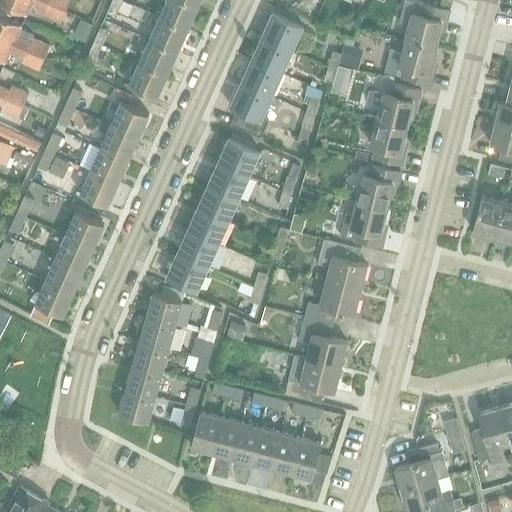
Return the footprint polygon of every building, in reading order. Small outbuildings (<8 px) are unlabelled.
[(14,0),(0,0),(0,24),(25,36),(37,10),(14,0)] [(14,0),(37,10),(41,0),(14,0)] [(116,14),(122,0),(112,0),(108,10),(116,14)] [(188,29),(198,7),(182,0),(166,0),(159,17),(188,29)] [(450,10),(421,3),(408,0),(404,0),(399,21),(410,24),(406,38),(436,46),(443,22),(447,23),(450,10)] [(264,37),(292,50),(302,27),(274,14),(264,37)] [(178,52),(188,29),(159,17),(150,39),(178,52)] [(0,55),(14,62),(25,36),(0,24),(0,55)] [(94,41),(102,45),(109,30),(100,27),(94,41)] [(282,73),(292,50),(264,37),(254,60),(282,73)] [(430,71),(436,46),(406,38),(403,53),(391,50),(385,71),(403,75),(402,77),(432,84),(435,72),(430,71)] [(168,75),(178,52),(150,39),(139,62),(168,75)] [(96,59),(102,45),(94,41),(87,56),(96,59)] [(344,44),(339,64),(358,69),(360,63),(352,61),(355,47),(344,44)] [(328,66),(337,68),(341,53),(333,51),(328,66)] [(14,62),(0,55),(0,87),(2,88),(14,62)] [(271,96),(282,73),(254,60),(243,83),(271,96)] [(157,98),(168,75),(139,62),(129,86),(157,98)] [(332,83),(337,68),(328,66),(323,80),(332,83)] [(339,66),(332,89),(344,92),(350,69),(339,66)] [(262,117),(271,96),(243,83),(233,106),(240,109),(234,123),(261,135),(268,120),(262,117)] [(378,119),(408,127),(414,102),(419,103),(422,91),(392,84),(390,94),(370,90),(367,101),(381,104),(378,119)] [(66,104),(75,108),(82,91),(73,87),(66,104)] [(306,111),(314,113),(319,98),(311,96),(306,111)] [(111,124),(139,137),(149,114),(122,101),(111,124)] [(511,104),(507,103),(507,102),(502,101),(498,118),(494,117),(492,122),(511,126),(511,104)] [(67,125),(75,108),(66,104),(58,121),(67,125)] [(310,128),(314,113),(306,111),(298,137),(307,139),(310,128)] [(402,151),(408,127),(378,119),(371,145),(377,146),(374,157),(403,164),(406,152),(402,151)] [(511,126),(492,122),(491,127),(495,128),(491,144),(503,147),(499,160),(511,162),(511,126)] [(129,160),(139,137),(111,124),(101,148),(129,160)] [(37,132),(32,143),(40,147),(45,136),(37,132)] [(45,149),(54,153),(62,136),(53,132),(45,149)] [(221,162),(248,175),(259,152),(231,139),(221,162)] [(32,143),(27,154),(35,158),(40,147),(32,143)] [(119,183),(129,160),(101,148),(91,171),(119,183)] [(46,170),(54,153),(45,149),(37,166),(46,170)] [(354,156),(367,159),(368,152),(355,150),(354,156)] [(365,166),(367,159),(354,156),(352,163),(365,166)] [(238,198),(248,175),(221,162),(210,185),(238,198)] [(502,176),(505,167),(490,163),(488,173),(502,176)] [(358,201),(388,208),(394,184),(398,185),(401,173),(372,166),(369,177),(364,175),(358,201)] [(0,167),(0,188),(3,190),(9,170),(0,167)] [(108,206),(119,183),(91,171),(81,194),(108,206)] [(291,191),(295,177),(287,175),(283,188),(291,191)] [(14,182),(9,193),(17,196),(22,185),(14,182)] [(228,220),(238,198),(210,185),(200,207),(228,220)] [(287,207),(291,191),(283,188),(278,205),(287,207)] [(305,189),(302,197),(311,200),(313,191),(305,189)] [(9,193),(4,204),(12,207),(17,196),(9,193)] [(17,212),(26,216),(34,198),(25,195),(17,212)] [(494,238),(504,202),(483,197),(474,233),(490,237),(489,241),(495,243),(496,239),(494,238)] [(382,233),(388,208),(358,201),(354,213),(346,212),(340,235),(354,239),(383,246),(386,234),(382,233)] [(511,204),(504,202),(494,238),(496,239),(511,242),(510,246),(511,246),(511,204)] [(217,243),(228,220),(200,207),(190,231),(217,243)] [(66,234),(94,246),(104,224),(76,211),(66,234)] [(18,233),(26,216),(17,212),(9,229),(18,233)] [(276,242),(284,244),(288,229),(280,227),(276,242)] [(207,266),(217,243),(190,231),(179,253),(207,266)] [(84,269),(94,246),(66,234),(56,257),(84,269)] [(326,279),(362,288),(368,264),(350,259),(354,245),(325,238),(322,252),(319,263),(330,265),(326,279)] [(0,249),(0,258),(6,261),(13,244),(4,240),(0,249)] [(280,259),(284,244),(276,242),(271,257),(280,259)] [(250,257),(269,263),(273,251),(254,244),(250,257)] [(197,289),(207,266),(179,253),(169,276),(197,289)] [(73,292),(84,269),(56,257),(46,280),(73,292)] [(254,285),(263,288),(267,273),(258,270),(254,285)] [(355,313),(362,288),(326,279),(320,304),(309,301),(305,315),(334,322),(337,308),(355,313)] [(63,315),(73,292),(46,280),(40,292),(35,290),(31,299),(36,301),(35,303),(36,303),(31,314),(49,322),(54,311),(63,315)] [(240,280),(237,290),(251,295),(253,289),(254,285),(240,280)] [(258,302),(263,288),(254,285),(253,289),(251,295),(250,300),(258,302)] [(164,287),(162,295),(154,292),(147,317),(176,325),(185,293),(164,287)] [(215,336),(222,310),(213,308),(206,333),(215,336)] [(0,309),(0,338),(5,329),(12,315),(1,309),(0,309)] [(330,336),(334,322),(305,315),(299,340),(310,343),(306,357),(341,365),(348,340),(330,336)] [(169,349),(176,325),(147,317),(140,341),(169,349)] [(230,321),(225,336),(241,341),(246,326),(230,321)] [(208,360),(215,336),(206,333),(199,357),(208,360)] [(163,373),(169,349),(140,341),(133,364),(163,373)] [(341,365),(306,357),(295,354),(289,379),(288,378),(285,393),(314,400),(318,386),(335,390),(341,365)] [(203,377),(208,360),(199,357),(194,375),(203,377)] [(156,396),(163,373),(133,364),(127,388),(156,396)] [(226,396),(229,385),(214,382),(211,392),(226,396)] [(229,385),(226,396),(241,400),(243,389),(229,385)] [(195,407),(200,389),(191,386),(186,405),(195,407)] [(149,421),(156,396),(127,388),(119,412),(149,421)] [(269,406),(271,396),(254,392),(252,402),(269,406)] [(271,396),(269,406),(286,410),(288,400),(271,396)] [(306,415),(308,405),(294,402),(292,412),(306,415)] [(511,402),(500,406),(509,441),(511,451),(511,402)] [(190,425),(195,407),(186,405),(181,423),(190,425)] [(308,405),(306,415),(320,418),(322,408),(308,405)] [(498,444),(509,441),(500,406),(478,412),(483,428),(471,431),(479,460),(490,456),(492,463),(503,460),(498,444)] [(212,452),(221,417),(201,412),(192,447),(212,452)] [(232,457),(241,422),(221,417),(212,452),(232,457)] [(251,462),(260,427),(241,422),(232,457),(251,462)] [(450,439),(460,436),(457,425),(447,427),(450,439)] [(271,467),(280,432),(260,427),(251,462),(271,467)] [(1,444),(33,461),(41,447),(8,430),(1,444)] [(291,473),(300,438),(280,432),(271,467),(291,473)] [(300,438),(291,473),(312,478),(321,443),(300,438)] [(442,450),(439,450),(437,442),(406,450),(409,463),(395,466),(400,483),(396,484),(397,489),(437,478),(449,475),(442,450)] [(0,466),(17,475),(24,460),(0,447),(0,466)] [(450,489),(441,491),(437,478),(397,489),(399,494),(402,493),(407,509),(421,505),(422,511),(441,511),(455,508),(461,507),(459,497),(452,498),(450,489)] [(42,511),(46,505),(49,501),(20,486),(5,511),(42,511)] [(498,498),(487,501),(490,511),(491,511),(501,509),(498,498)] [(482,511),(480,501),(471,504),(472,511),(482,511)]
